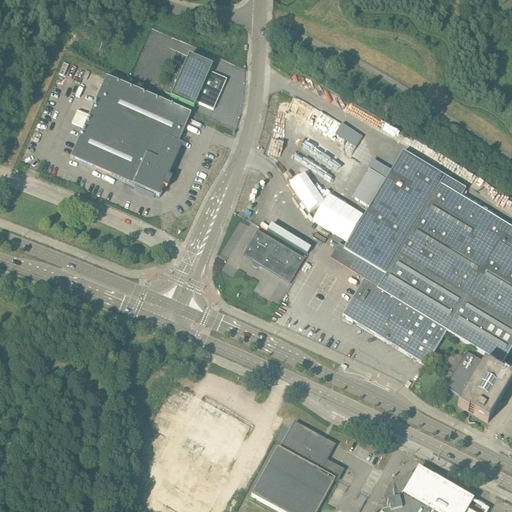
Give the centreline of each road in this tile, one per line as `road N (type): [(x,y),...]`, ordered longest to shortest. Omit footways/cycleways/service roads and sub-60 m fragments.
road 1 (primary): [(165,324),(511,485)]
road 2 (primary): [(511,466),(181,309)]
road 3 (residential): [(194,259),(250,128),(259,18)]
road 4 (residential): [(194,259),(0,177)]
road 5 (primary): [(167,303),(0,236)]
road 6 (primary): [(0,260),(165,324)]
